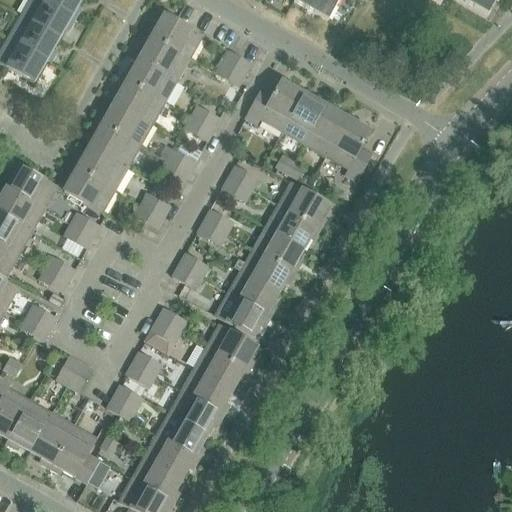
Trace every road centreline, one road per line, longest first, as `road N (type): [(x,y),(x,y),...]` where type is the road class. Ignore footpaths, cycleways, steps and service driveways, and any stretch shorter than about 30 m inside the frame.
road 1 (residential): [(245,511),(452,145)]
road 2 (residential): [(156,260),(273,41)]
road 3 (residential): [(156,260),(115,234),(62,337),(105,363)]
road 4 (residential): [(452,145),(273,41)]
